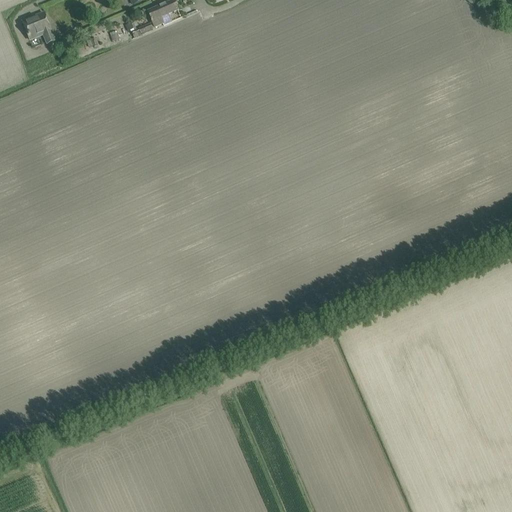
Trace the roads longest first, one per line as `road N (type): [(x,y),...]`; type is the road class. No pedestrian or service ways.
road 1 (track): [(511,240),(0,462)]
road 2 (unclassified): [(163,0),(34,54),(16,22),(45,0)]
